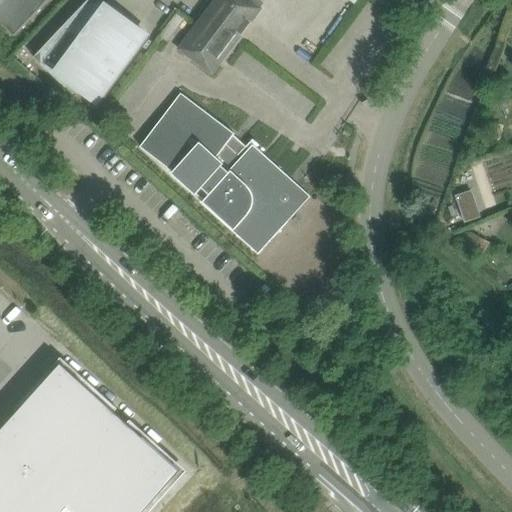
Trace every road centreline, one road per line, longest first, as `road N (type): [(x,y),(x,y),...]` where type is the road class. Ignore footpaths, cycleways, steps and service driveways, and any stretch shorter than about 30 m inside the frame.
road 1 (unclassified): [(511,477),(453,418),(399,336),(377,279),(371,196),(386,132),(458,0)]
road 2 (secondary): [(389,511),(0,158)]
